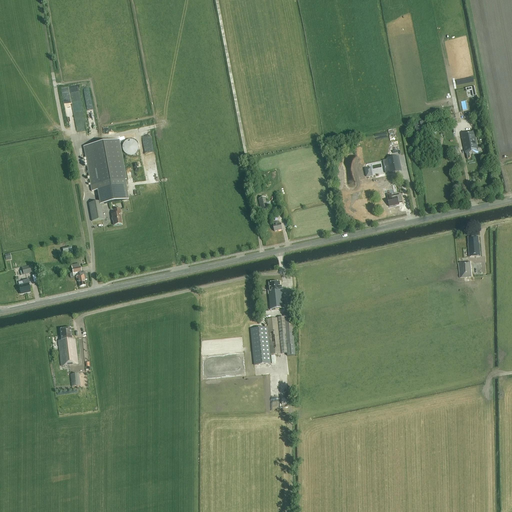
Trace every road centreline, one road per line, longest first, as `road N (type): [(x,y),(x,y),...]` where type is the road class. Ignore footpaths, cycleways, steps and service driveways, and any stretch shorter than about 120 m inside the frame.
road 1 (tertiary): [(0,311),(511,199)]
road 2 (track): [(81,371),(82,315),(281,272)]
road 3 (track): [(262,254),(215,0)]
